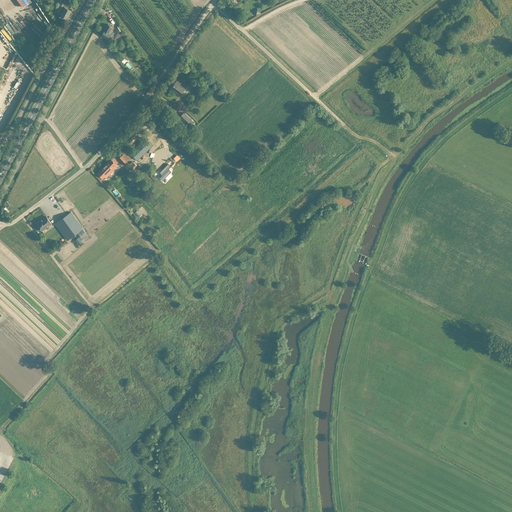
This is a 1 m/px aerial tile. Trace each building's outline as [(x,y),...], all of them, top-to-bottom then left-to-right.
[(28,0),(18,0),(17,1),(24,13),(33,8),(28,0)] [(60,15),(63,16),(67,18),(71,10),(65,7),(68,0),(60,0),(57,6),(63,9),(60,15)] [(35,21),(40,18),(36,8),(30,11),(35,21)] [(117,40),(119,36),(126,44),(128,42),(117,28),(113,35),(111,34),(115,27),(108,24),(105,31),(104,30),(102,35),(108,39),(110,36),(117,40)] [(207,73),(205,71),(206,69),(202,66),(195,75),(197,77),(202,72),(206,75),(207,73)] [(182,91),(184,89),(187,85),(185,85),(185,84),(178,79),(175,83),(171,89),(175,91),(178,94),(181,90),(182,91)] [(181,115),(179,117),(189,127),(190,127),(192,128),(195,125),(192,122),(192,121),(191,120),(184,112),(181,115)] [(146,137),(129,154),(135,160),(152,144),(146,137)] [(122,155),(118,159),(122,162),(123,164),(127,161),(131,157),(128,154),(127,156),(124,153),(122,155)] [(105,165),(98,173),(101,177),(103,178),(105,176),(108,173),(109,174),(112,171),(117,165),(116,164),(117,162),(116,161),(113,158),(105,165)] [(134,172),(140,165),(136,160),(129,166),(134,172)] [(171,167),(169,164),(160,173),(163,176),(160,178),(163,181),(171,172),(169,169),(171,167)] [(253,166),(244,174),(247,177),(256,169),(253,166)] [(148,204),(138,212),(146,223),(150,220),(149,218),(155,213),(148,204)] [(55,223),(58,227),(60,231),(67,240),(83,228),(74,216),(71,212),(68,214),(55,223)] [(52,223),(46,216),(36,223),(42,231),(52,223)]
